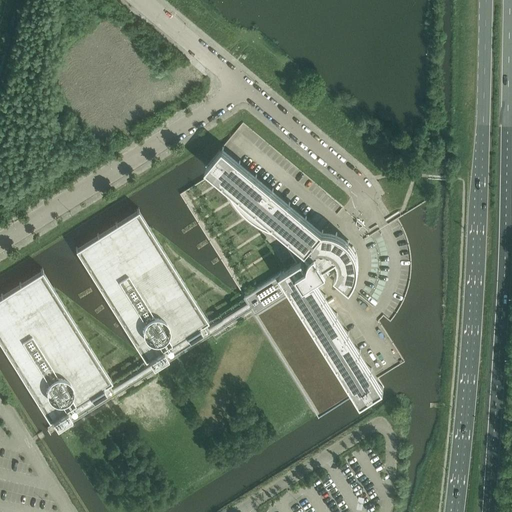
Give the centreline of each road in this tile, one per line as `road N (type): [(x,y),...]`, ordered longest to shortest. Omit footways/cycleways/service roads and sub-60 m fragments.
road 1 (primary): [(486,0),(477,306),(455,511)]
road 2 (primary): [(489,511),(510,0)]
road 3 (unclassified): [(0,241),(246,88)]
road 4 (unclassified): [(364,199),(246,88)]
road 5 (unclassified): [(246,88),(139,0)]
